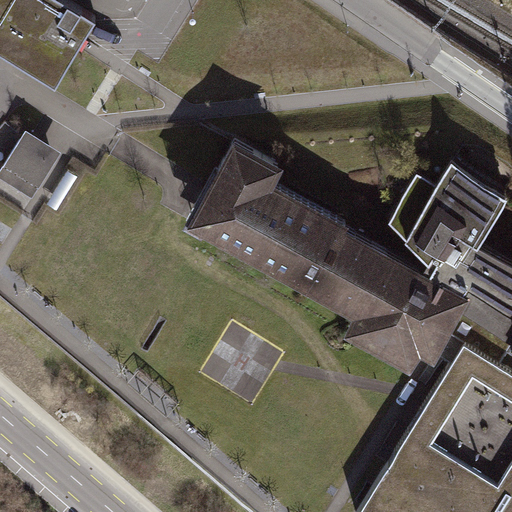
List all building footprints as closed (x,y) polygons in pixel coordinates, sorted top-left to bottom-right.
[(94,10),(78,0),(0,0),(0,47),(53,79),(61,66),(76,40),(94,10)] [(0,156),(20,124),(0,110),(0,156)] [(47,140),(20,124),(0,156),(0,186),(36,208),(68,153),(50,142),(47,140)] [(420,346),(445,361),(458,339),(473,327),(511,258),(511,257),(474,236),(501,190),(448,155),(432,181),(413,171),(384,215),(425,253),(421,262),(346,220),(349,215),(269,173),(280,155),(233,129),(195,189),(181,212),(348,305),(339,320),(408,360),(420,346)] [(49,199),(61,205),(77,173),(66,167),(49,199)] [(511,258),(473,327),(511,352),(511,258)] [(511,511),(511,371),(458,339),(445,361),(351,511),(511,511)]
